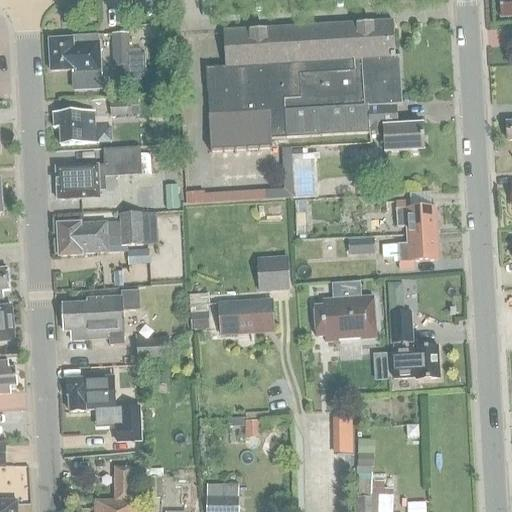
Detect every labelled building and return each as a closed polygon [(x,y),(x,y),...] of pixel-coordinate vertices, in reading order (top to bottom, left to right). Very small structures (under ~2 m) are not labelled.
[(511,0),(498,0),(499,17),(511,16),(511,0)] [(367,108),(395,107),(401,106),(398,58),(395,58),(393,24),(223,34),(225,68),(205,69),(210,155),(272,152),(271,142),(369,136),(369,130),(367,108)] [(111,37),(112,69),(135,68),(135,56),(128,56),(128,36),(111,37)] [(72,41),(50,42),(51,72),(72,72),(72,75),(73,93),(101,92),(98,37),(71,38),(72,41)] [(177,69),(162,70),(164,87),(178,86),(177,69)] [(163,97),(164,108),(173,106),(172,96),(163,97)] [(108,105),(109,119),(130,118),(129,104),(108,105)] [(367,108),(369,130),(384,130),(385,155),(424,152),(423,126),(396,128),(395,107),(367,108)] [(94,145),(93,113),(53,115),(54,130),(60,130),(61,147),(84,146),(84,145),(94,145)] [(138,151),(116,152),(116,178),(139,177),(138,151)] [(315,158),(291,159),(293,202),(316,201),(315,158)] [(87,169),(56,170),(57,202),(87,201),(99,201),(99,192),(105,192),(104,178),(104,169),(93,169),(87,169)] [(178,210),(177,187),(165,188),(166,211),(178,210)] [(305,202),(294,202),(295,215),(305,215),(305,202)] [(406,227),(406,236),(436,234),(435,207),(409,208),(408,202),(394,202),(396,228),(406,227)] [(142,248),(141,216),(119,217),(119,225),(106,226),(106,224),(80,225),(57,226),(58,258),(81,257),(81,255),(107,254),(106,240),(121,240),(121,249),(142,248)] [(306,228),(295,228),(295,237),(306,237),(306,228)] [(407,245),(397,246),(382,246),(383,260),(398,259),(398,271),(412,270),(412,263),(438,262),(436,234),(406,236),(407,245)] [(348,257),(374,255),(374,240),(347,241),(348,257)] [(126,268),(148,266),(147,252),(125,254),(126,268)] [(257,296),(288,293),(285,259),(254,262),(257,296)] [(0,301),(1,301),(1,293),(8,292),(7,271),(0,271),(0,301)] [(122,273),(113,273),(114,289),(123,289),(122,273)] [(397,295),(402,291),(401,285),(386,286),(386,296),(397,295)] [(117,295),(118,300),(86,301),(87,306),(63,307),(64,334),(70,334),(71,343),(103,341),(103,337),(108,336),(109,348),(124,347),(122,315),(140,314),(139,294),(117,295)] [(373,298),(335,301),(322,302),(322,308),(313,308),(315,340),(324,339),(324,344),(376,341),(373,298)] [(261,309),(261,304),(219,307),(221,336),(263,333),(262,328),(271,327),(270,309),(261,309)] [(208,306),(190,307),(191,332),(209,331),(208,306)] [(0,342),(13,342),(10,309),(0,309),(0,342)] [(387,315),(389,346),(412,344),(410,313),(387,315)] [(137,363),(169,362),(168,342),(136,344),(137,363)] [(439,380),(437,348),(414,349),(414,352),(392,353),(394,381),(415,380),(415,381),(439,380)] [(17,388),(16,370),(8,371),(8,363),(0,364),(0,396),(10,396),(10,388),(17,388)] [(157,373),(157,385),(166,385),(166,373),(157,373)] [(114,411),(113,379),(83,380),(83,382),(67,383),(67,399),(68,399),(69,415),(85,414),(85,413),(114,411)] [(142,444),(141,408),(121,408),(121,428),(115,428),(115,446),(142,444)] [(335,432),(351,432),(351,419),(335,420),(335,432)] [(258,423),(244,423),(245,438),(258,438),(258,423)] [(357,441),(357,456),(373,456),(373,441),(357,441)] [(373,456),(357,456),(357,469),(371,469),(373,469),(373,456)] [(137,511),(138,470),(115,470),(115,503),(96,503),(96,511),(137,511)] [(358,475),(357,500),(355,500),(354,511),(425,511),(425,505),(408,506),(407,511),(390,511),(392,490),(383,490),(383,484),(371,483),(372,476),(358,475)] [(162,499),(162,480),(147,480),(148,500),(162,499)] [(206,499),(205,511),(238,511),(239,500),(206,499)] [(16,511),(17,503),(0,502),(0,511),(16,511)]
